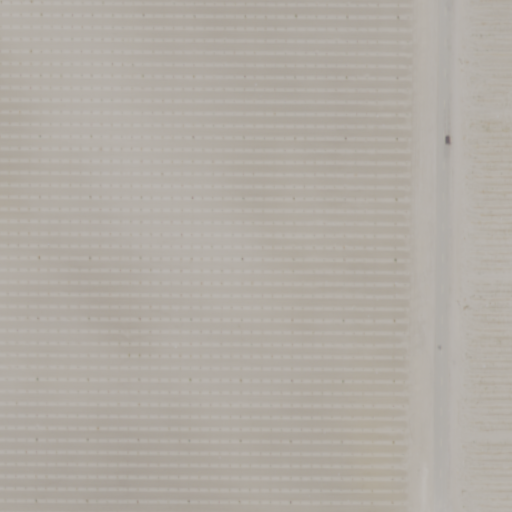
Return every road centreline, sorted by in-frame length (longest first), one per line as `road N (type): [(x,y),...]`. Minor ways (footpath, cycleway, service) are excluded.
road 1 (residential): [(431,511),(441,0)]
road 2 (residential): [(191,511),(0,498)]
